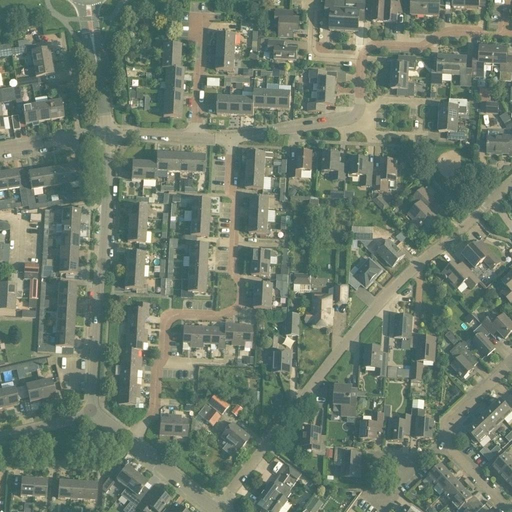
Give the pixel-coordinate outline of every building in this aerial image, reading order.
[(385,5),(380,4),(379,0),(365,0),(366,3),(365,13),(372,14),(372,23),(384,23),(385,5)] [(396,24),(397,15),(405,15),(405,10),(405,0),(391,0),(391,5),(385,5),(384,23),(396,24)] [(425,0),(405,0),(405,10),(411,10),(411,16),(425,17),(425,0)] [(445,9),(445,0),(425,0),(425,17),(439,18),(439,8),(445,9)] [(465,0),(452,0),(452,8),(465,9),(465,0)] [(465,0),(465,9),(478,10),(478,8),(485,9),(485,0),(465,0)] [(330,32),(344,33),(345,11),(346,2),(325,1),(324,21),(331,21),(330,32)] [(358,33),(358,23),(364,24),(365,13),(366,3),(357,3),(356,12),(345,11),(344,33),(358,33)] [(293,12),(280,12),(275,11),(274,26),(279,26),(278,38),(292,39),(293,31),(298,31),(299,20),(292,19),(293,12)] [(217,35),(217,48),(235,49),(235,36),(217,35)] [(268,55),(275,55),(275,62),(296,63),(297,51),(284,50),(285,42),(268,41),(268,55)] [(49,50),(36,52),(35,46),(11,50),(12,57),(32,53),(33,65),(51,62),(50,55),(52,54),(51,49),(49,50)] [(162,46),(161,58),(179,59),(180,47),(162,46)] [(239,56),(234,56),(235,49),(217,48),(216,60),(234,61),(239,61),(239,56)] [(249,59),(240,58),(240,61),(253,61),(256,61),(257,49),(252,49),(252,56),(249,56),(249,59)] [(473,55),(472,70),(471,79),(484,79),(484,66),(492,66),(493,50),(479,49),(479,55),(473,55)] [(0,58),(12,57),(11,50),(0,51),(0,58)] [(492,66),(500,67),(500,75),(511,75),(511,56),(506,57),(506,50),(493,50),(492,66)] [(408,79),(408,73),(415,73),(416,58),(398,57),(397,65),(392,65),(391,78),(408,79)] [(179,71),(179,59),(161,58),(161,70),(165,70),(179,71)] [(442,87),(442,83),(451,83),(452,77),(453,59),(438,58),(432,58),(432,59),(431,86),(442,87)] [(452,77),(460,78),(460,88),(471,89),(471,79),(472,70),(466,70),(466,60),(453,59),(452,77)] [(233,73),(234,61),(216,60),(216,72),(226,73),(233,73)] [(53,62),(51,62),(33,65),(36,78),(15,81),(16,88),(20,88),(32,86),(38,85),(41,85),(39,78),(54,75),(52,67),(54,67),(53,62)] [(183,71),(179,71),(165,70),(164,82),(182,83),(183,71)] [(309,80),(309,85),(318,85),(317,93),(334,94),(335,81),(329,81),(329,73),(309,72),(309,80)] [(407,84),(408,79),(391,78),(390,90),(407,91),(407,98),(414,98),(414,85),(407,84)] [(206,87),(220,87),(220,79),(207,79),(206,87)] [(181,95),(182,83),(164,82),(163,94),(181,95)] [(59,91),(58,84),(44,87),(45,93),(59,91)] [(0,97),(14,95),(13,88),(0,90),(0,97)] [(16,88),(13,88),(14,95),(15,101),(16,106),(22,105),(20,88),(16,88)] [(480,101),(489,102),(490,90),(480,89),(480,101)] [(253,110),(265,111),(266,93),(254,92),(253,100),(253,110)] [(265,111),(277,111),(278,93),(266,93),(265,111)] [(290,94),(278,93),(277,111),(289,112),(290,94)] [(325,114),(326,107),(333,107),(334,94),(317,93),(317,101),(308,100),(308,104),(307,104),(307,113),(325,114)] [(181,107),(181,95),(163,94),(163,106),(181,107)] [(0,119),(2,119),(0,107),(0,106),(2,104),(15,101),(14,95),(0,97),(0,119)] [(216,116),(229,117),(230,99),(217,98),(217,105),(216,116)] [(241,99),(230,99),(229,117),(240,118),(241,99)] [(253,100),(241,99),(240,118),(253,118),(253,110),(253,100)] [(457,121),(458,115),(466,116),(467,102),(449,100),(449,108),(440,107),(439,121),(457,121)] [(50,122),(58,120),(59,123),(63,122),(63,120),(61,102),(48,104),(50,122)] [(38,124),(46,122),(46,125),(51,124),(50,122),(48,104),(35,106),(38,124)] [(486,104),(485,115),(498,116),(499,104),(486,104)] [(39,126),(38,124),(35,106),(23,108),(26,126),(31,125),(32,128),(39,126)] [(180,119),(181,107),(163,106),(162,118),(180,119)] [(20,130),(18,117),(11,118),(13,131),(20,130)] [(461,127),(457,127),(457,121),(439,121),(438,134),(447,134),(447,141),(465,142),(465,130),(461,130),(461,127)] [(511,137),(502,137),(502,139),(487,138),(487,155),(508,155),(508,156),(510,158),(511,158),(511,137)] [(273,155),(265,155),(247,154),(247,166),(265,167),(265,159),(272,160),(273,155)] [(301,181),(302,172),(310,173),(311,155),(296,154),(296,163),(289,163),(289,180),(301,181)] [(143,182),(155,182),(156,155),(155,164),(144,164),(143,182)] [(168,155),(156,155),(155,182),(155,173),(167,173),(168,155)] [(180,156),(168,155),(167,173),(179,174),(180,156)] [(346,166),(339,166),(339,156),(323,155),(322,173),(332,174),(332,182),(345,183),(346,166)] [(192,157),(180,156),(179,174),(191,174),(192,157)] [(204,157),(192,157),(191,174),(204,175),(204,157)] [(373,165),(367,165),(367,161),(351,160),(350,177),(360,178),(360,189),(372,189),(373,165)] [(389,182),(396,182),(397,162),(381,162),(380,178),(373,177),(372,193),(388,194),(389,182)] [(130,181),(143,182),(144,164),(131,163),(130,181)] [(78,166),(66,168),(68,185),(81,183),(78,166)] [(247,166),(246,178),(264,179),(265,167),(247,166)] [(66,168),(53,170),(56,187),(68,185),(66,168)] [(53,170),(41,172),(44,189),(56,187),(53,170)] [(17,171),(5,174),(7,191),(20,189),(17,171)] [(31,191),(44,189),(41,172),(28,174),(31,191)] [(263,191),(264,179),(246,178),(245,190),(263,191)] [(413,198),(419,205),(412,212),(417,217),(412,222),(418,229),(423,223),(428,228),(439,217),(429,207),(435,201),(423,188),(413,198)] [(82,190),(74,192),(75,199),(83,198),(82,190)] [(372,201),(383,212),(389,207),(381,199),(382,198),(379,195),(378,195),(374,195),(372,197),(372,201)] [(38,205),(46,204),(45,197),(37,198),(38,205)] [(251,199),(250,211),(268,212),(269,200),(251,199)] [(191,201),(191,213),(208,214),(209,202),(191,201)] [(129,207),(128,219),(146,220),(147,208),(129,207)] [(63,211),(62,224),(80,225),(81,212),(63,211)] [(267,224),(268,212),(250,211),(249,223),(267,224)] [(208,226),(208,214),(191,213),(190,225),(208,226)] [(128,219),(127,231),(145,232),(146,220),(128,219)] [(270,232),(267,232),(267,224),(249,223),(249,235),(270,236),(270,232)] [(79,237),(80,225),(62,224),(61,237),(79,237)] [(207,238),(208,226),(190,225),(189,237),(207,238)] [(353,241),(373,241),(374,228),(353,228),(353,241)] [(144,244),(145,232),(127,231),(126,243),(144,244)] [(79,250),(79,237),(61,237),(61,249),(79,250)] [(404,256),(389,241),(376,253),(392,269),(404,256)] [(482,242),(476,248),(474,245),(462,256),(475,270),(483,262),(492,272),(501,263),(482,242)] [(189,245),(188,257),(206,258),(207,246),(189,245)] [(78,262),(79,250),(61,249),(60,261),(78,262)] [(126,253),(125,266),(143,267),(144,254),(126,253)] [(252,253),(252,265),(270,266),(270,259),(275,259),(275,254),(252,253)] [(206,270),(206,258),(188,257),(187,269),(206,270)] [(77,275),(78,262),(60,261),(59,274),(77,275)] [(366,290),(382,272),(369,261),(354,278),(349,274),(349,285),(356,292),(361,286),(366,290)] [(462,263),(457,269),(453,265),(442,276),(456,291),(464,284),(471,292),(481,283),(462,263)] [(24,265),(24,274),(37,275),(38,266),(24,265)] [(269,278),(270,266),(252,265),(251,277),(269,278)] [(142,279),(143,267),(125,266),(124,277),(142,279)] [(52,268),(46,267),(45,274),(41,274),(41,278),(52,279),(52,268)] [(205,282),(206,270),(187,269),(187,281),(205,282)] [(511,305),(511,304),(511,273),(502,283),(507,288),(500,294),(511,305)] [(23,280),(30,281),(29,299),(36,299),(37,275),(24,274),(23,280)] [(294,285),(294,286),(310,287),(310,276),(295,275),(295,276),(290,276),(290,285),(294,285)] [(124,290),(135,290),(135,295),(146,296),(147,286),(142,285),(142,279),(124,277),(124,290)] [(170,280),(167,280),(163,280),(160,280),(160,288),(169,289),(170,280)] [(204,294),(205,282),(187,281),(186,294),(204,294)] [(21,293),(16,293),(16,286),(0,285),(0,298),(15,300),(16,299),(21,299),(21,293)] [(59,285),(58,298),(76,299),(77,286),(59,285)] [(254,285),(254,298),(272,299),(273,286),(254,285)] [(347,306),(348,288),(335,287),(334,305),(347,306)] [(314,295),(313,313),(305,313),(305,324),(313,324),(313,325),(331,325),(332,295),(314,295)] [(0,311),(15,312),(15,300),(0,298),(0,311)] [(75,312),(76,299),(58,298),(57,311),(75,312)] [(271,311),(272,299),(254,298),(253,310),(271,311)] [(127,309),(126,323),(143,324),(143,317),(147,317),(148,305),(136,305),(136,310),(127,309)] [(75,324),(75,312),(57,311),(57,323),(75,324)] [(471,315),(481,326),(490,335),(492,337),(497,332),(505,340),(511,333),(511,326),(503,317),(499,322),(492,315),(483,323),(474,313),(471,315)] [(285,337),(298,337),(299,317),(286,316),(286,321),(285,337)] [(394,340),(411,341),(411,339),(412,318),(395,317),(394,340)] [(74,337),(75,324),(57,323),(56,336),(74,337)] [(126,323),(126,337),(146,338),(146,332),(143,332),(143,324),(126,323)] [(230,347),(236,347),(238,326),(224,326),(224,330),(223,350),(224,342),(230,343),(230,347)] [(252,327),(238,326),(236,347),(243,347),(243,343),(251,344),(252,327)] [(473,333),(478,338),(472,344),(486,358),(495,349),(485,339),(490,335),(481,326),(473,333)] [(188,349),(195,349),(196,329),(182,328),(181,344),(189,345),(188,349)] [(210,329),(196,329),(195,349),(202,349),(202,345),(209,346),(210,329)] [(224,330),(210,329),(209,346),(216,346),(216,350),(223,350),(224,330)] [(451,333),(447,335),(453,345),(457,342),(451,333)] [(73,350),(74,337),(56,336),(55,349),(73,350)] [(146,345),(146,338),(126,337),(125,350),(120,350),(120,351),(141,352),(142,344),(146,345)] [(277,350),(278,338),(269,337),(268,349),(277,350)] [(411,339),(411,341),(410,349),(417,350),(417,361),(434,362),(435,340),(411,339)] [(449,353),(457,361),(451,367),(463,380),(474,369),(473,369),(478,363),(460,344),(449,353)] [(387,362),(388,355),(379,354),(380,350),(365,349),(364,369),(375,370),(374,378),(386,379),(387,362)] [(388,362),(397,362),(397,349),(389,349),(388,362)] [(120,351),(120,364),(140,365),(140,358),(137,358),(137,352),(141,352),(120,351)] [(289,375),(290,353),(273,353),(272,374),(289,375)] [(120,364),(119,378),(135,379),(136,372),(139,372),(140,365),(120,364)] [(411,388),(421,388),(421,382),(422,382),(423,365),(411,364),(410,382),(411,382),(411,388)] [(22,369),(16,371),(17,377),(25,375),(29,374),(27,368),(22,369)] [(388,368),(387,378),(397,379),(397,371),(398,369),(388,368)] [(119,378),(118,392),(139,393),(139,386),(135,386),(135,379),(119,378)] [(51,380),(39,383),(43,401),(55,398),(51,380)] [(26,386),(30,404),(43,401),(39,383),(26,386)] [(356,419),(357,399),(351,399),(351,388),(335,387),(333,413),(341,413),(341,418),(356,419)] [(15,389),(2,392),(6,409),(19,407),(15,389)] [(138,400),(139,393),(118,392),(117,406),(134,407),(135,399),(138,400)] [(207,405),(221,416),(229,407),(215,395),(207,405)] [(412,400),(412,410),(411,426),(417,426),(416,439),(432,441),(433,423),(424,422),(425,411),(423,411),(424,401),(412,400)] [(511,413),(500,401),(491,409),(504,422),(511,413)] [(197,415),(212,428),(220,418),(205,406),(197,415)] [(242,411),(236,406),(230,413),(236,418),(242,411)] [(503,426),(501,424),(504,422),(491,409),(485,415),(483,412),(484,411),(481,407),(477,410),(497,432),(503,426)] [(482,418),(475,424),(487,437),(492,442),(495,439),(493,436),(497,432),(477,410),(474,413),(478,417),(479,416),(482,418)] [(363,421),(363,424),(361,424),(360,440),(376,441),(376,434),(383,434),(384,415),(372,414),(371,422),(363,421)] [(400,416),(400,422),(389,422),(387,442),(403,443),(403,437),(410,438),(411,426),(411,417),(400,416)] [(158,437),(172,438),(173,417),(167,417),(166,420),(159,420),(158,437)] [(180,417),(173,417),(172,438),(186,438),(187,421),(180,421),(180,417)] [(231,457),(236,451),(238,452),(249,438),(231,424),(219,438),(227,444),(222,450),(231,457)] [(478,446),(487,437),(475,424),(466,432),(473,439),(471,441),(471,443),(474,446),(476,446),(477,444),(478,446)] [(311,452),(319,453),(320,430),(302,430),(301,447),(311,448),(311,452)] [(334,466),(342,467),(341,478),(358,479),(360,455),(345,455),(345,449),(335,448),(334,466)] [(494,457),(485,448),(480,453),(488,463),(494,457)] [(492,471),(498,478),(511,463),(505,456),(492,468),(493,470),(492,471)] [(511,480),(511,463),(498,478),(503,484),(505,482),(508,485),(511,480)] [(428,478),(435,486),(448,474),(441,466),(434,472),(428,478)] [(117,481),(126,488),(136,475),(127,467),(117,481)] [(260,502),(256,507),(263,511),(280,511),(288,502),(287,501),(291,495),(290,492),(302,476),(289,467),(283,475),(282,474),(278,479),(279,481),(274,487),(271,484),(259,501),(260,502)] [(456,482),(448,474),(435,486),(443,495),(456,482)] [(126,488),(127,489),(120,496),(137,509),(139,506),(148,494),(142,489),(147,483),(136,475),(126,488)] [(116,481),(110,476),(102,487),(102,491),(106,494),(116,481)] [(20,497),(33,498),(34,480),(21,479),(20,497)] [(33,498),(46,499),(47,481),(34,480),(33,498)] [(59,482),(57,500),(70,501),(72,483),(59,482)] [(464,490),(456,482),(443,495),(451,503),(464,490)] [(70,501),(83,502),(84,484),(72,483),(70,501)] [(97,485),(84,484),(83,502),(96,503),(97,485)] [(316,497),(321,490),(313,484),(307,491),(316,497)] [(148,495),(148,494),(139,506),(137,509),(140,511),(153,511),(154,511),(159,511),(169,501),(153,488),(148,495)] [(472,499),(464,490),(451,503),(458,511),(472,499)] [(309,509),(312,511),(317,511),(324,504),(316,498),(309,509)] [(457,511),(478,511),(483,508),(473,498),(472,499),(458,511),(457,511)]
